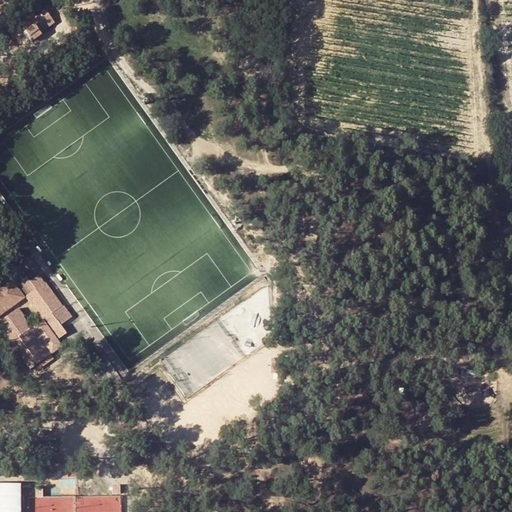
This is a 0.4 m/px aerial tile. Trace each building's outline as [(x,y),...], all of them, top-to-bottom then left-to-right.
[(33,12),(17,25),(31,42),(56,22),(45,8),(35,16),(33,12)] [(16,288),(26,301),(38,317),(43,313),(49,321),(45,324),(51,331),(60,325),(62,329),(74,320),(65,309),(64,309),(46,286),(46,287),(40,280),(31,286),(28,281),(16,288)] [(0,319),(26,301),(16,288),(11,281),(0,289),(0,319)] [(4,335),(12,347),(20,341),(35,361),(48,352),(19,312),(6,322),(11,330),(4,335)] [(43,313),(38,317),(44,325),(45,324),(49,321),(43,313)] [(20,341),(12,347),(31,373),(52,358),(48,352),(35,361),(20,341)] [(0,482),(0,511),(21,511),(21,483),(0,482)] [(44,485),(35,485),(35,498),(44,497),(44,485)]
